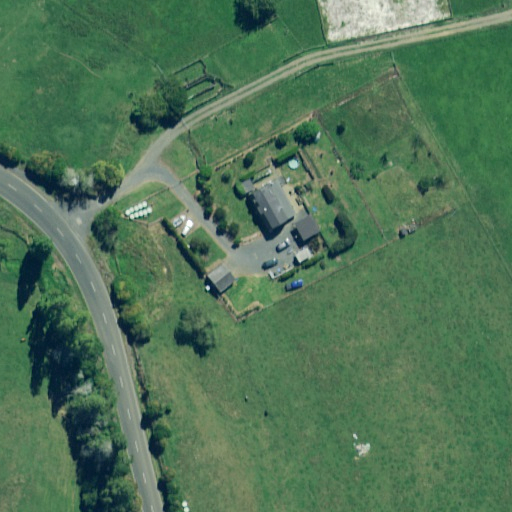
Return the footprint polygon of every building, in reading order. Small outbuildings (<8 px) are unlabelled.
[(451,18),(447,0),(316,0),(326,45),(451,18)] [(300,174),(296,166),(284,172),(289,181),(300,174)] [(295,216),(275,181),(246,197),(266,232),(295,216)] [(350,214),(340,196),(334,200),(344,217),(350,214)] [(318,232),(310,217),(301,222),(309,237),(318,232)] [(233,282),(221,266),(205,279),(218,294),(233,282)]
